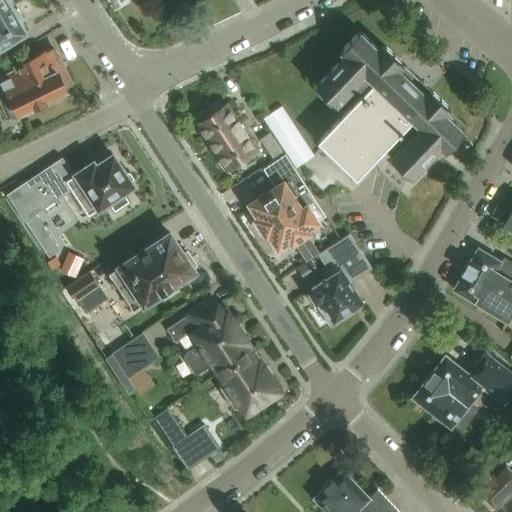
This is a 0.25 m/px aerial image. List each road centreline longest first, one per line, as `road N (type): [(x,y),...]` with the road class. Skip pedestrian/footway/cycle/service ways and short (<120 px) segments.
road 1 (unclassified): [(333,397),(129,88)]
road 2 (residential): [(333,397),(407,309),(511,134)]
road 3 (residential): [(129,88),(312,0)]
road 4 (residential): [(187,511),(333,397)]
road 5 (unclassified): [(445,511),(333,397)]
